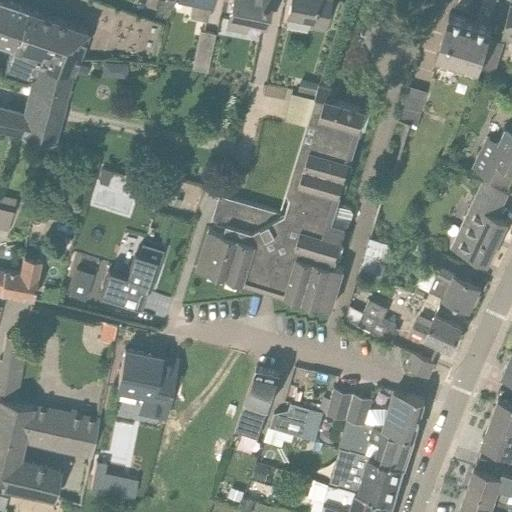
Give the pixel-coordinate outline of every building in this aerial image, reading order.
[(2,0),(0,0),(0,40),(12,45),(4,69),(31,79),(38,62),(71,71),(86,30),(26,9),(26,8),(2,0)] [(169,17),(172,1),(166,0),(157,0),(155,14),(169,17)] [(186,0),(187,0),(193,1),(189,16),(206,20),(210,0),(186,0)] [(232,0),(227,29),(245,33),(248,21),(249,18),(262,21),(261,25),(260,27),(262,27),(264,28),(270,3),(264,1),(264,0),(232,0)] [(289,0),(286,18),(309,23),(308,27),(322,31),(328,0),(289,0)] [(510,2),(502,32),(511,34),(511,0),(510,2)] [(449,14),(440,44),(482,57),(489,37),(492,27),(491,27),(449,14)] [(200,30),(192,69),(206,72),(215,34),(200,30)] [(482,57),(478,69),(478,70),(479,69),(493,73),(497,62),(503,41),(489,37),(482,57)] [(407,85),(396,119),(418,125),(423,107),(459,118),(478,69),(482,57),(440,44),(436,56),(431,73),(432,74),(427,91),(407,85)] [(0,131),(15,135),(20,136),(20,135),(55,143),(59,123),(62,109),(71,71),(38,62),(31,79),(23,109),(0,102),(0,131)] [(76,65),(74,72),(85,76),(88,68),(76,65)] [(301,78),(298,91),(315,95),(319,85),(319,82),(301,78)] [(209,227),(197,267),(255,285),(272,290),(330,308),(331,308),(343,268),(333,265),(344,228),(348,225),(352,213),(350,209),(336,204),(365,109),(336,100),(334,99),(337,90),(319,85),(315,95),(314,99),(306,125),(279,212),(219,193),(218,197),(211,219),(226,223),(224,231),(209,227)] [(291,93),(285,120),(306,125),(314,99),(291,93)] [(487,137),(472,168),(509,185),(511,178),(511,131),(505,128),(498,143),(487,137)] [(102,168),(98,182),(107,184),(111,170),(102,168)] [(471,221),(457,249),(486,263),(506,221),(502,219),(496,216),(507,193),(483,182),(466,218),(471,221)] [(0,229),(6,231),(13,209),(0,204),(0,229)] [(370,239),(361,269),(373,273),(375,264),(377,258),(389,261),(390,258),(393,258),(395,249),(393,249),(394,245),(370,239)] [(108,268),(100,293),(140,306),(146,290),(150,292),(164,249),(142,242),(139,252),(134,251),(126,274),(108,268)] [(0,291),(4,292),(4,293),(32,298),(37,276),(36,276),(39,259),(23,255),(19,271),(5,268),(4,270),(0,269),(0,291)] [(435,274),(427,291),(441,297),(469,310),(481,285),(453,272),(453,271),(440,265),(436,275),(435,274)] [(76,268),(67,295),(84,300),(93,273),(76,268)] [(349,306),(345,319),(370,331),(391,342),(391,341),(398,328),(391,325),(393,321),(383,317),(387,308),(369,299),(363,312),(349,306)] [(414,319),(408,330),(423,337),(450,349),(462,325),(434,312),(430,321),(428,326),(416,320),(414,319)] [(116,326),(103,323),(99,338),(112,341),(116,326)] [(0,396),(15,400),(22,362),(26,339),(21,338),(9,335),(6,335),(2,358),(0,357),(0,396)] [(124,348),(116,386),(137,390),(136,393),(138,397),(141,397),(139,410),(165,416),(177,359),(124,348)] [(413,352),(406,367),(427,377),(434,363),(434,362),(413,352)] [(502,374),(502,375),(511,379),(511,352),(502,374)] [(256,366),(234,430),(258,438),(279,371),(262,368),(256,366)] [(334,387),(327,412),(347,418),(359,421),(364,423),(368,407),(371,397),(334,387)] [(389,407),(383,428),(391,430),(413,437),(423,402),(425,398),(394,389),(392,395),(389,407)] [(0,479),(3,480),(1,488),(0,489),(2,490),(53,500),(59,471),(60,467),(22,456),(25,441),(89,455),(97,419),(31,404),(15,400),(0,396),(0,479)] [(511,402),(498,397),(489,420),(511,428),(511,402)] [(273,413),(269,427),(287,432),(293,434),(302,436),(305,425),(310,408),(290,403),(289,410),(273,413)] [(489,421),(480,445),(511,456),(511,458),(510,463),(511,463),(511,428),(489,420),(489,421)] [(359,421),(350,449),(367,454),(374,456),(376,457),(382,459),(404,465),(413,437),(391,430),(383,428),(373,425),(364,423),(359,421)] [(269,427),(265,442),(281,446),(283,439),(290,441),(293,434),(287,432),(269,427)] [(350,449),(340,485),(393,500),(403,466),(404,466),(404,465),(382,459),(376,457),(374,456),(367,454),(350,449)] [(97,460),(91,487),(100,489),(106,462),(97,460)] [(256,464),(252,476),(264,480),(268,468),(256,464)] [(474,466),(466,489),(506,502),(510,491),(511,492),(511,473),(502,470),(500,475),(474,466)] [(329,484),(325,500),(332,502),(366,511),(389,511),(393,500),(340,485),(338,484),(330,482),(329,483),(329,484)] [(232,487),(229,498),(239,501),(242,491),(232,487)] [(466,489),(458,511),(504,511),(503,511),(506,502),(466,489)] [(314,497),(310,511),(366,511),(332,502),(325,500),(314,497)] [(244,499),(239,511),(249,511),(252,501),(244,499)]
